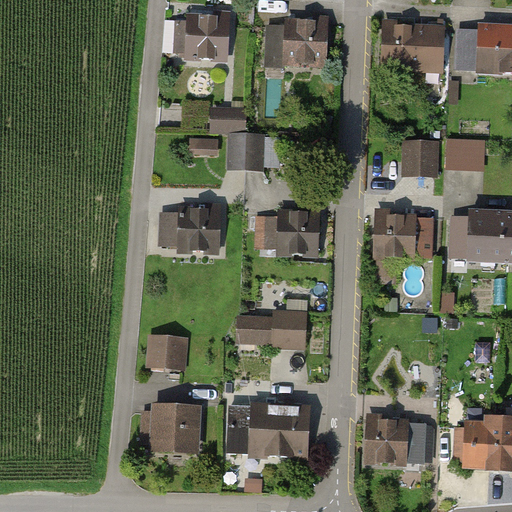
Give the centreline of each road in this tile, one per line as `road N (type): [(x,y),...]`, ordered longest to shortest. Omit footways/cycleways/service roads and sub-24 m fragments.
road 1 (residential): [(158,0),(120,511)]
road 2 (residential): [(338,511),(357,0)]
